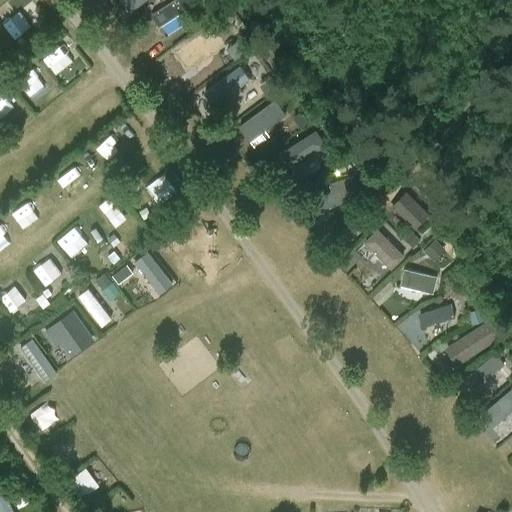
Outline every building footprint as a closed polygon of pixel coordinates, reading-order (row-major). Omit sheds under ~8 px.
[(0,18),(7,30),(25,20),(13,0),(9,0),(0,5),(0,18)] [(17,24),(21,33),(41,23),(30,0),(16,0),(26,20),(17,24)] [(127,0),(133,8),(145,0),(127,0)] [(157,22),(195,6),(192,0),(174,0),(151,10),(157,22)] [(192,75),(233,48),(216,22),(175,49),(192,75)] [(212,104),(252,82),(243,65),(203,88),(212,104)] [(28,95),(45,86),(37,71),(19,80),(28,95)] [(285,143),(293,165),(329,152),(320,130),(285,143)] [(355,177),(320,184),(324,207),(360,200),(355,177)] [(407,189),(391,204),(415,229),(431,214),(407,189)] [(26,226),(41,214),(29,197),(13,210),(26,226)] [(68,256),(88,244),(77,225),(56,237),(68,256)] [(392,268),(405,254),(376,227),(363,241),(392,268)] [(433,259),(445,249),(436,238),(424,249),(433,259)] [(157,293),(172,285),(151,249),(136,258),(157,293)] [(46,285),(62,273),(50,256),(33,268),(46,285)] [(113,273),(118,282),(133,272),(128,264),(113,273)] [(403,269),(401,286),(435,289),(436,272),(403,269)] [(122,291),(109,272),(97,281),(110,300),(122,291)] [(0,295),(10,311),(26,300),(16,284),(0,294),(0,295)] [(78,295),(102,326),(112,318),(88,287),(78,295)] [(422,325),(454,317),(451,303),(419,311),(422,325)] [(464,333),(474,350),(498,337),(488,320),(464,333)] [(449,363),(472,354),(464,335),(442,345),(449,363)] [(44,381),(57,373),(34,336),(20,344),(44,381)] [(466,374),(475,386),(505,364),(496,352),(466,374)] [(490,425),(511,409),(511,388),(480,410),(490,425)] [(60,448),(68,466),(80,461),(73,443),(60,448)] [(71,476),(78,494),(97,487),(90,469),(71,476)] [(15,511),(5,489),(0,491),(0,511),(15,511)]
